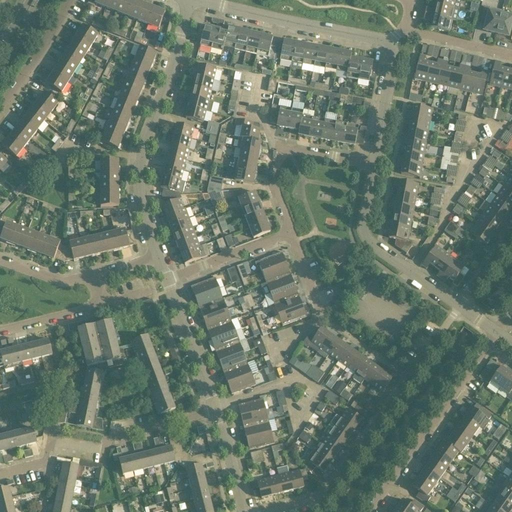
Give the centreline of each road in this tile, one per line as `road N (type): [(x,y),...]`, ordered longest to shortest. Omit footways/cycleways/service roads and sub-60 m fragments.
road 1 (residential): [(263,511),(323,496),(459,308)]
road 2 (residential): [(157,259),(140,199),(143,147),(194,0)]
road 3 (residential): [(0,478),(40,468),(57,442),(104,449),(213,410)]
road 4 (residential): [(369,511),(497,333)]
road 5 (residential): [(389,46),(194,0)]
road 6 (residential): [(459,308),(372,247),(360,227),(372,163)]
road 7 (residential): [(290,234),(272,181),(278,155),(372,163)]
road 8 (residential): [(213,410),(164,279)]
road 9 (residential): [(73,0),(0,113)]
road 10 (residential): [(164,279),(290,234)]
